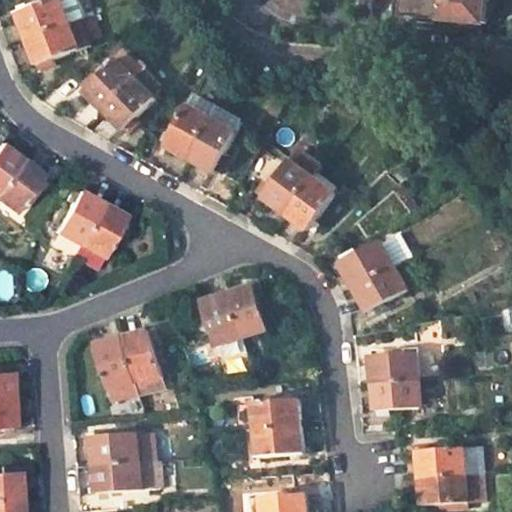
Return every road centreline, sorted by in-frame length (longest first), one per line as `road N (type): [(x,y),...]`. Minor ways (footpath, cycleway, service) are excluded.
road 1 (residential): [(220,231),(305,272),(331,312),(347,462),(367,482)]
road 2 (residential): [(0,92),(34,129),(220,231)]
road 3 (residential): [(220,231),(218,260),(46,330)]
road 4 (residential): [(46,330),(61,511)]
